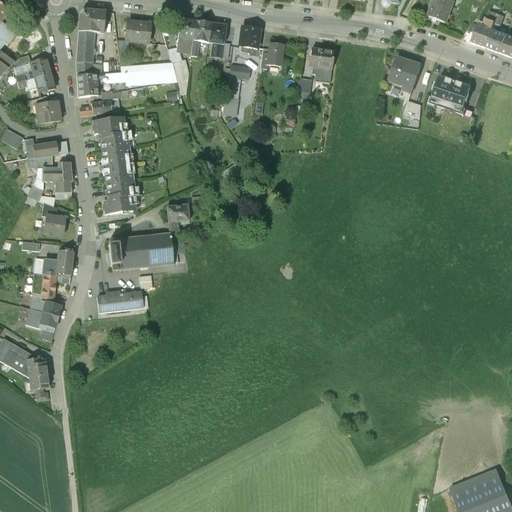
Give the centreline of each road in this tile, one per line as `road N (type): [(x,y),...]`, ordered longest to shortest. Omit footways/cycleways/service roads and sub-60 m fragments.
road 1 (unclassified): [(139,0),(386,30),(511,73)]
road 2 (residential): [(72,131),(86,237),(57,363)]
road 3 (residential): [(56,0),(72,131)]
